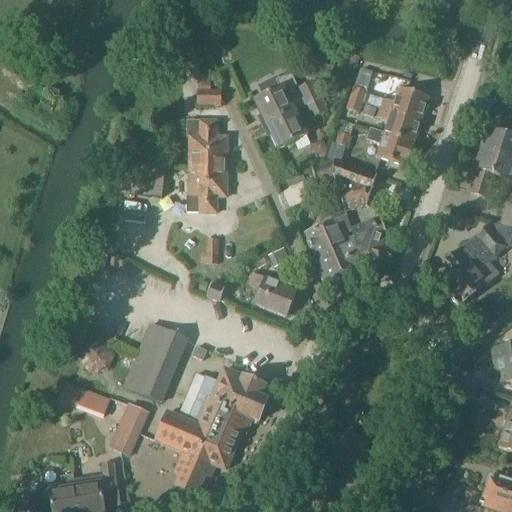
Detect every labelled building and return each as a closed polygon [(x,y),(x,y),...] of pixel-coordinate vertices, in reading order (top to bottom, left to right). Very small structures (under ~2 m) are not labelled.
[(444,6),(436,5),(436,7),(434,6),(431,21),(440,23),(444,6)] [(305,77),(328,84),(332,70),(309,64),(305,77)] [(195,108),(207,108),(208,94),(208,71),(197,71),(197,79),(196,79),(195,108)] [(253,103),(265,128),(295,114),(294,113),(305,108),(306,109),(320,102),(312,84),(297,91),(290,76),(276,83),(280,90),(253,103)] [(352,90),(348,100),(360,104),(363,94),(352,90)] [(381,101),(378,110),(420,124),(428,100),(397,90),(392,105),(381,101)] [(208,94),(207,108),(219,108),(220,94),(208,94)] [(37,109),(50,116),(55,107),(42,100),(37,109)] [(360,104),(348,100),(345,111),(356,114),(360,104)] [(320,102),(306,109),(311,121),(326,113),(320,102)] [(388,123),(384,136),(413,146),(420,124),(378,110),(375,119),(388,123)] [(295,114),(265,128),(277,153),(307,138),(295,114)] [(189,140),(189,170),(225,171),(226,140),(216,140),(217,124),(186,124),(186,136),(190,136),(190,140),(189,140)] [(414,146),(413,146),(384,136),(369,131),(366,143),(380,147),(376,160),(406,170),(414,146)] [(511,141),(486,133),(479,153),(511,164),(511,141)] [(338,136),(335,147),(346,150),(350,140),(338,136)] [(511,164),(479,153),(473,171),(477,172),(469,196),(485,201),(493,178),(511,183),(511,164)] [(165,169),(119,163),(118,163),(115,195),(161,201),(165,169)] [(328,166),(336,192),(343,215),(365,208),(366,209),(376,179),(333,164),(328,166)] [(319,197),(336,192),(328,166),(310,171),(319,197)] [(225,171),(189,170),(189,199),(186,199),(186,216),(216,216),(216,200),(225,200),(225,171)] [(502,223),(501,227),(511,230),(511,192),(509,200),(510,200),(503,223),(502,223)] [(318,257),(321,263),(352,249),(350,244),(354,242),(352,238),(351,233),(346,219),(305,236),(314,258),(318,257)] [(373,223),(351,233),(352,238),(354,242),(358,251),(350,255),(357,272),(375,264),(371,255),(375,254),(375,252),(380,249),(385,234),(381,225),(375,228),(373,223)] [(505,250),(509,249),(511,250),(511,230),(501,227),(493,235),(505,250)] [(439,281),(439,287),(458,310),(475,295),(477,298),(485,291),(483,289),(497,277),(487,265),(505,250),(493,235),(487,228),(485,230),(485,231),(478,237),(478,236),(475,238),(476,238),(457,254),(456,254),(443,266),(449,273),(439,281)] [(106,249),(119,254),(124,240),(111,235),(106,249)] [(202,267),(217,267),(217,257),(218,257),(218,242),(207,242),(206,257),(202,257),(202,267)] [(352,249),(321,263),(324,270),(319,272),(318,276),(321,283),(324,285),(329,282),(330,284),(357,272),(350,255),(358,251),(354,242),(350,244),(352,249)] [(268,259),(274,269),(288,262),(282,251),(268,259)] [(246,253),(235,258),(235,267),(249,260),(246,253)] [(255,266),(257,271),(269,264),(267,259),(255,266)] [(260,292),(254,307),(285,320),(295,295),(278,289),(279,287),(264,281),(253,277),(248,288),(260,292)] [(206,300),(220,304),(224,291),(210,287),(206,300)] [(186,343),(149,328),(123,391),(159,406),(186,343)] [(79,361),(90,375),(107,373),(113,357),(104,343),(86,345),(79,361)] [(511,349),(491,353),(494,371),(511,367),(511,349)] [(195,350),(191,359),(202,363),(206,354),(195,350)] [(511,389),(511,367),(494,371),(497,387),(510,385),(511,389)] [(205,381),(202,389),(262,415),(266,405),(259,401),(264,389),(266,385),(244,376),(242,380),(223,372),(217,386),(205,381)] [(79,403),(77,389),(63,392),(65,406),(79,403)] [(262,415),(202,389),(187,424),(167,416),(155,444),(183,456),(174,476),(179,478),(174,489),(195,498),(203,480),(208,482),(213,469),(225,473),(240,436),(244,437),(251,421),(258,425),(262,415)] [(131,408),(112,452),(126,458),(146,414),(131,408)] [(511,414),(510,414),(498,450),(511,454),(511,414)] [(102,478),(73,482),(77,511),(103,511),(103,508),(117,505),(118,507),(119,507),(112,465),(100,467),(102,478)] [(496,511),(511,511),(511,478),(505,476),(503,482),(488,477),(493,479),(489,490),(484,488),(478,506),(496,511)] [(77,511),(73,482),(72,478),(60,479),(61,484),(46,486),(50,511),(77,511)] [(35,499),(16,502),(12,511),(37,511),(36,498),(34,498),(35,499)]
